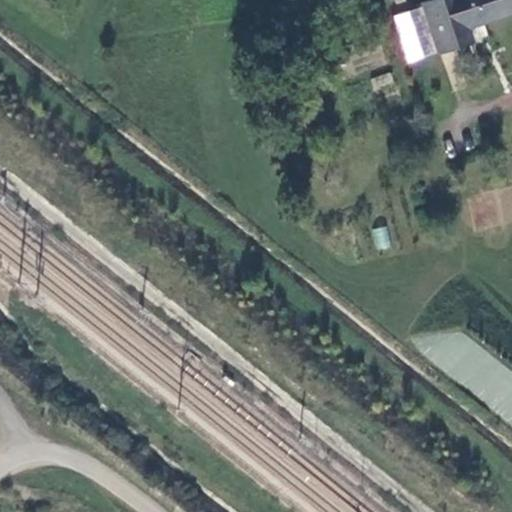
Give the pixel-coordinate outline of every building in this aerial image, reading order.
[(511,0),(435,0),(416,7),(417,10),(434,56),(483,39),(478,23),(511,11),(511,0)] [(404,64),(434,56),(417,10),(389,19),(404,64)] [(370,76),(373,89),(393,84),(390,72),(370,76)] [(475,230),(511,222),(511,188),(469,196),(475,230)] [(376,251),(391,246),(385,225),(369,229),(376,251)]
